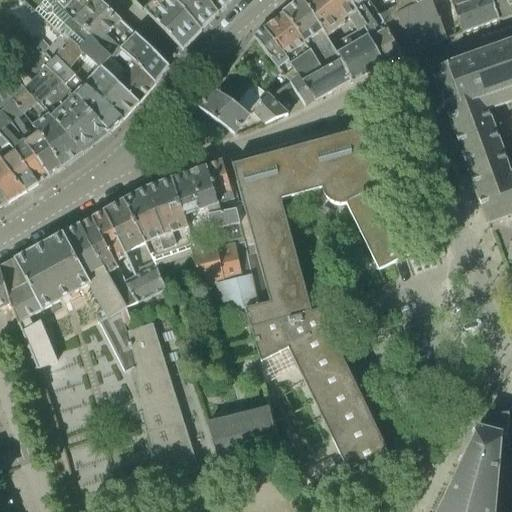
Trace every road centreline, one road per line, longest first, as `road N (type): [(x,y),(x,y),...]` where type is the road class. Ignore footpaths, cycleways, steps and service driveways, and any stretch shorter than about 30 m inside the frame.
road 1 (residential): [(129,157),(154,163),(269,133),(394,76)]
road 2 (residential): [(394,76),(465,267)]
road 3 (residential): [(417,511),(474,409),(511,379)]
road 4 (tertiary): [(0,236),(129,157)]
road 5 (residential): [(394,76),(511,30)]
